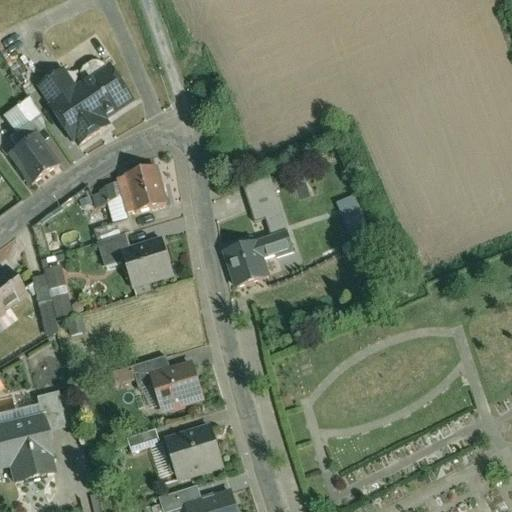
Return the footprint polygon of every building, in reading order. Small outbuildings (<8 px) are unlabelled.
[(65,72),(38,90),(56,116),(54,117),(71,144),(73,143),(77,148),(110,126),(107,121),(136,102),(112,67),(109,68),(105,64),(99,62),(96,62),(93,62),(87,65),(84,67),(82,71),(80,77),(80,83),(82,87),(77,91),(65,72)] [(51,129),(29,99),(17,108),(37,134),(40,137),(51,129)] [(11,153),(35,185),(61,165),(40,137),(37,134),(11,153)] [(134,212),(168,204),(160,170),(126,178),(134,212)] [(351,195),(333,203),(350,240),(368,232),(351,195)] [(225,253),(236,287),(270,277),(264,259),(294,249),(289,232),(225,253)] [(125,253),(136,286),(173,275),(162,241),(125,253)] [(3,269),(0,271),(0,318),(26,299),(3,269)] [(44,277),(30,281),(36,307),(50,304),(44,277)] [(202,398),(193,367),(153,378),(161,409),(202,398)] [(44,422),(0,431),(0,472),(13,469),(17,486),(56,478),(44,422)] [(211,431),(169,444),(179,479),(222,466),(211,431)] [(237,511),(232,496),(190,509),(190,511),(237,511)]
